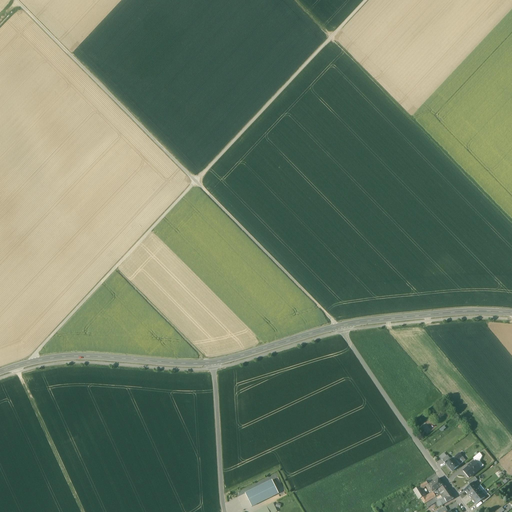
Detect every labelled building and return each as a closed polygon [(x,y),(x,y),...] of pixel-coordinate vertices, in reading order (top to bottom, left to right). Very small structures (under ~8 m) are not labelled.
[(479,453),(473,458),(475,461),(477,459),(481,456),(479,453)] [(453,459),(451,460),(450,459),(448,461),(448,462),(446,464),(452,472),(459,466),(453,459)] [(475,461),(474,462),(480,469),(483,466),(477,459),(475,461)] [(474,462),(469,465),(470,466),(463,471),(469,478),(480,469),(474,462)] [(475,477),(468,483),(470,485),(473,483),(474,483),(477,480),(475,477)] [(438,479),(435,481),(439,488),(437,489),(438,490),(440,493),(443,491),(444,493),(448,490),(444,484),(442,485),(438,479)] [(245,494),(252,507),(279,494),(272,481),(245,494)] [(428,485),(432,492),(433,493),(438,490),(437,489),(439,488),(435,481),(428,485)] [(470,485),(464,490),(468,495),(477,487),(474,483),(473,483),(470,485)] [(419,487),(413,491),(415,494),(416,495),(419,500),(421,498),(425,496),(421,490),(419,487)] [(477,487),(468,495),(472,500),(481,492),(477,487)] [(444,493),(445,495),(442,497),(443,499),(440,501),(439,502),(436,503),(439,507),(454,499),(448,490),(444,493)] [(481,492),(472,500),(476,505),(482,500),(485,497),(481,492)] [(432,495),(426,498),(425,496),(421,498),(424,504),(433,499),(436,498),(436,497),(433,493),(432,494),(432,495)] [(488,494),(485,497),(482,500),(484,503),(490,497),(488,494)] [(273,503),(266,507),(269,511),(276,511),(277,511),(273,503)]
